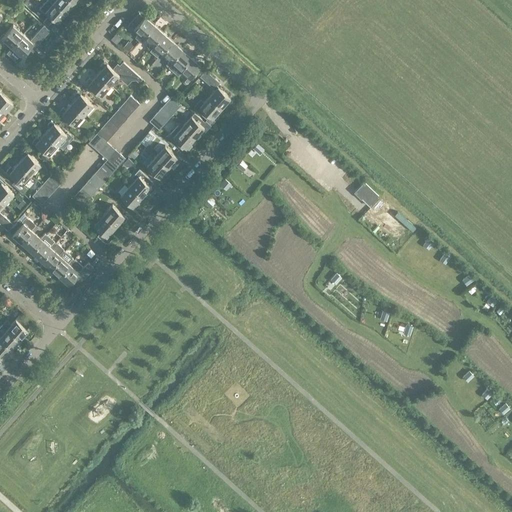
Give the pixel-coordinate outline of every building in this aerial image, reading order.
[(49,0),(46,0),(39,8),(44,12),(45,11),(49,15),(43,21),(48,25),(54,19),(57,22),(66,12),(54,1),(52,3),(49,0)] [(49,0),(52,3),(54,1),(66,12),(74,3),(70,0),(49,0)] [(145,15),(143,16),(139,12),(129,23),(139,32),(135,37),(138,40),(139,40),(141,42),(145,37),(143,36),(154,23),(145,15)] [(163,32),(154,23),(143,36),(145,37),(152,43),(147,48),(150,50),(154,45),(153,44),(163,32)] [(13,24),(1,37),(0,38),(0,40),(3,43),(6,41),(12,46),(23,33),(13,24)] [(23,33),(12,46),(22,55),(34,41),(37,44),(50,30),(43,25),(30,39),(23,33)] [(153,44),(154,45),(161,51),(156,56),(159,59),(164,54),(162,52),(172,40),(163,32),(153,44)] [(182,48),(172,40),(162,52),(164,54),(170,60),(166,65),(168,67),(173,62),(171,60),(182,48)] [(191,56),(182,48),(171,60),(173,62),(168,67),(177,75),(182,70),(180,69),(191,56)] [(200,65),(191,56),(180,69),(182,70),(188,76),(184,81),(187,83),(191,78),(190,77),(200,65)] [(113,70),(104,61),(101,65),(103,67),(97,74),(110,85),(115,80),(121,79),(124,81),(131,73),(139,80),(141,78),(124,62),(120,67),(118,65),(113,70)] [(199,76),(212,87),(205,94),(221,108),(230,97),(216,85),(219,82),(205,69),(199,76)] [(110,85),(97,74),(91,80),(89,78),(86,82),(88,84),(101,95),(110,85)] [(93,104),(80,92),(78,90),(74,95),(76,97),(71,103),(84,115),(93,104)] [(0,110),(4,114),(12,104),(0,93),(0,91),(0,110)] [(221,108),(205,94),(196,104),(195,103),(192,106),(206,118),(209,115),(212,118),(215,120),(219,116),(216,113),(221,108)] [(130,95),(125,100),(135,108),(139,103),(130,95)] [(171,95),(167,100),(176,109),(181,104),(171,95)] [(125,100),(121,105),(131,113),(135,108),(125,100)] [(167,100),(162,105),(172,114),(176,109),(167,100)] [(84,115),(71,103),(65,109),(63,107),(59,111),(75,125),(84,115)] [(121,105),(117,109),(127,118),(131,113),(121,105)] [(162,105),(157,111),(167,120),(172,114),(162,105)] [(117,109),(113,114),(123,122),(127,118),(117,109)] [(188,113),(179,123),(194,137),(200,131),(203,133),(206,129),(201,124),(203,121),(189,109),(187,112),(188,113)] [(157,111),(153,115),(163,124),(167,120),(157,111)] [(113,114),(109,118),(118,127),(123,122),(113,114)] [(153,115),(149,120),(158,129),(163,124),(153,115)] [(109,118),(105,123),(114,132),(118,127),(109,118)] [(66,134),(53,122),(51,120),(47,124),(50,127),(44,133),(57,144),(66,134)] [(105,123),(101,128),(110,136),(114,132),(105,123)] [(194,137),(179,123),(170,133),(169,132),(166,135),(180,147),(182,145),(188,150),(192,145),(189,143),(194,137)] [(101,128),(96,132),(101,137),(106,141),(110,136),(101,128)] [(96,132),(88,142),(93,146),(101,137),(96,132)] [(57,144),(44,133),(39,139),(36,136),(32,141),(48,154),(57,144)] [(101,137),(93,146),(97,150),(106,141),(101,137)] [(106,141),(97,150),(102,154),(111,145),(106,141)] [(259,152),(264,147),(257,142),(253,146),(259,152)] [(111,145),(102,154),(107,159),(115,149),(111,145)] [(165,145),(155,155),(168,167),(174,160),(176,163),(180,159),(165,145)] [(134,148),(128,154),(134,159),(139,153),(134,148)] [(115,149),(107,159),(112,163),(120,153),(115,149)] [(40,164),(27,152),(24,150),(20,154),(23,157),(18,162),(31,174),(40,164)] [(120,153),(112,163),(116,167),(125,157),(120,153)] [(150,169),(147,172),(156,180),(159,177),(161,180),(166,175),(163,172),(168,167),(155,155),(146,166),(150,169)] [(128,156),(124,162),(130,166),(134,160),(128,156)] [(236,163),(241,168),(246,163),(241,158),(236,163)] [(107,159),(102,163),(112,172),(116,167),(112,163),(107,159)] [(31,174),(18,162),(13,168),(10,166),(6,170),(22,184),(31,174)] [(102,163),(98,168),(108,176),(112,172),(102,163)] [(98,168),(94,173),(104,181),(108,176),(98,168)] [(139,169),(131,177),(134,179),(129,185),(142,196),(147,190),(150,192),(153,189),(150,185),(153,182),(139,169)] [(54,170),(50,175),(60,184),(64,179),(54,170)] [(94,173),(90,177),(99,186),(104,181),(94,173)] [(50,175),(46,180),(55,189),(60,184),(50,175)] [(90,177),(86,182),(95,190),(99,186),(90,177)] [(363,178),(353,189),(369,205),(380,193),(363,178)] [(14,193),(1,182),(0,180),(0,199),(4,203),(14,193)] [(46,180),(40,186),(50,194),(55,189),(46,180)] [(221,185),(226,190),(231,185),(226,180),(221,185)] [(86,182),(82,187),(91,195),(95,190),(86,182)] [(142,196),(129,185),(120,195),(135,209),(139,205),(136,202),(142,196)] [(40,186),(36,190),(46,199),(50,194),(40,186)] [(82,187),(78,192),(87,200),(91,195),(82,187)] [(36,190),(32,195),(42,204),(46,199),(36,190)] [(87,200),(78,192),(73,196),(83,205),(87,200)] [(205,201),(210,206),(215,201),(210,196),(205,201)] [(0,208),(4,203),(0,199),(0,222),(8,230),(11,226),(13,223),(0,211),(0,208)] [(112,204),(103,214),(115,226),(120,220),(123,222),(127,218),(112,204)] [(94,225),(101,231),(97,235),(104,241),(105,242),(107,242),(109,242),(110,241),(112,239),(113,238),(113,236),(112,234),(111,233),(110,232),(115,226),(103,214),(94,225)] [(26,216),(22,221),(18,218),(13,223),(11,226),(15,230),(12,234),(22,243),(23,241),(33,230),(31,229),(35,224),(26,216)] [(33,230),(22,243),(31,251),(42,239),(41,237),(34,231),(38,227),(35,224),(31,229),(33,230)] [(42,239),(31,251),(40,259),(51,247),(49,245),(43,240),(47,235),(45,233),(41,237),(42,239)] [(423,244),(428,248),(434,241),(429,236),(423,244)] [(51,247),(40,259),(49,268),(60,255),(59,254),(63,249),(64,248),(57,242),(56,243),(53,241),(49,245),(51,247)] [(60,255),(49,268),(58,276),(70,263),(68,262),(62,256),(66,252),(63,249),(59,254),(60,255)] [(439,257),(445,262),(450,254),(445,250),(439,257)] [(70,263),(58,276),(68,284),(78,274),(83,279),(93,268),(92,267),(88,264),(88,263),(87,262),(83,267),(72,258),(68,262),(70,263)] [(330,278),(335,282),(341,275),(336,271),(330,278)] [(462,279),(466,284),(474,278),(470,273),(462,279)] [(487,298),(492,303),(497,298),(492,293),(487,298)] [(380,317),(386,319),(389,311),(383,308),(380,317)] [(19,315),(11,324),(6,320),(2,324),(19,339),(28,330),(21,324),(25,319),(19,315)] [(403,331),(410,333),(413,325),(406,323),(403,331)] [(0,338),(11,349),(19,339),(2,324),(1,325),(0,326),(0,338)] [(11,349),(0,338),(0,355),(3,358),(11,349)] [(462,375),(467,380),(473,373),(469,369),(462,375)] [(482,393),(487,398),(493,391),(488,386),(482,393)] [(499,408),(503,412),(510,406),(506,401),(499,408)]
